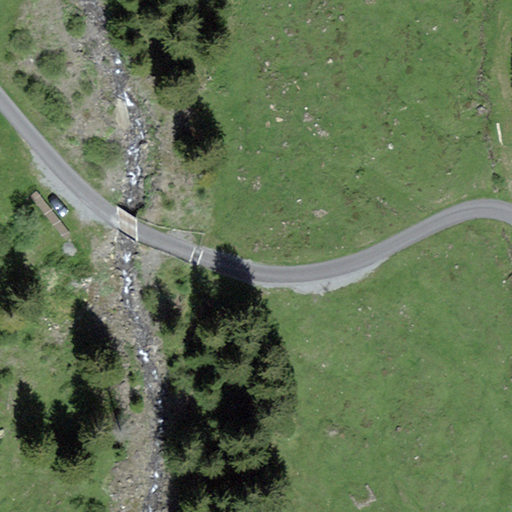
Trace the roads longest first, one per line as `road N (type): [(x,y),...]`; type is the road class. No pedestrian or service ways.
road 1 (residential): [(297,274),(353,262),(456,214),(511,216)]
road 2 (unclassified): [(117,220),(215,261),(297,274)]
road 3 (residential): [(0,98),(117,220)]
